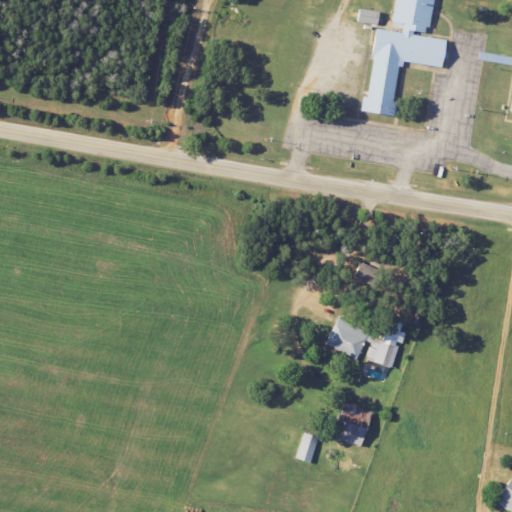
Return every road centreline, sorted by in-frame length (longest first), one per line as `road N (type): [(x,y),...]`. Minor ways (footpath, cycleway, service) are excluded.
road 1 (secondary): [(511,214),(0,129)]
road 2 (residential): [(362,191),(312,445)]
road 3 (track): [(167,159),(210,0)]
